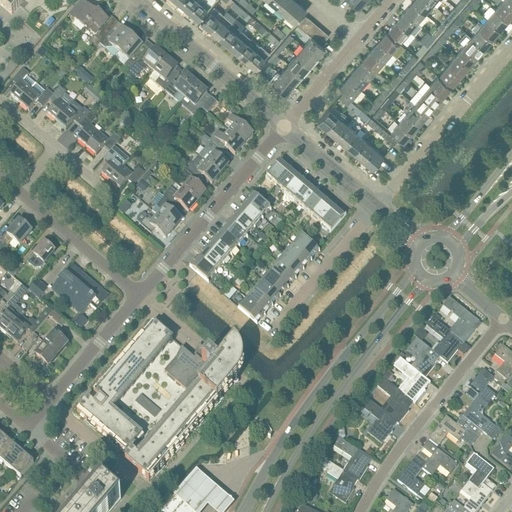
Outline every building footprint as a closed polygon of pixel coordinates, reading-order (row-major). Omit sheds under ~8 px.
[(0,0),(0,4),(12,15),(24,0),(0,0)] [(81,0),(69,14),(85,28),(98,13),(98,12),(97,14),(81,0)] [(183,0),(180,5),(189,12),(199,0),(183,0)] [(211,5),(205,0),(199,0),(189,12),(198,20),(211,5)] [(283,0),(267,0),(267,1),(276,8),(283,0)] [(283,0),(276,8),(285,16),(297,3),(293,0),(283,0)] [(348,0),(359,9),(366,0),(348,0)] [(425,14),(433,5),(426,0),(414,0),(412,3),(425,14)] [(458,11),(467,2),(464,0),(460,0),(454,8),(458,11)] [(511,0),(504,0),(503,1),(511,8),(511,0)] [(511,8),(503,1),(495,10),(508,21),(511,17),(511,8)] [(234,2),(230,7),(239,14),(243,10),(234,2)] [(256,9),(249,3),(245,8),(252,14),(256,9)] [(306,11),(297,3),(285,16),(295,24),(306,11)] [(425,14),(412,3),(404,12),(417,23),(421,26),(429,17),(425,14)] [(469,4),(461,13),(465,17),(473,8),(469,4)] [(487,20),(500,31),(508,21),(495,10),(490,6),(482,15),(487,20)] [(214,7),(201,22),(210,30),(223,15),(214,7)] [(454,8),(446,17),(451,20),(458,11),(454,8)] [(244,19),(248,14),(243,10),(239,14),(244,19)] [(409,32),(417,23),(404,12),(396,21),(409,32)] [(107,20),(98,13),(85,28),(85,29),(86,28),(95,36),(88,43),(95,49),(100,44),(118,23),(111,16),(107,20)] [(257,17),(263,23),(267,19),(260,13),(257,17)] [(458,26),(465,17),(461,13),(453,23),(458,26)] [(232,23),(223,15),(210,30),(219,38),(232,23)] [(297,26),(302,30),(310,20),(306,16),(297,26)] [(443,30),(451,20),(446,17),(439,26),(443,30)] [(274,25),(267,19),(263,23),(270,29),(274,25)] [(307,34),(315,24),(310,20),(302,30),(306,33),(307,34)] [(478,21),(475,25),(492,40),(500,31),(487,20),(482,25),(478,21)] [(258,30),(262,26),(257,21),(253,26),(258,30)] [(409,32),(396,21),(388,30),(406,46),(414,37),(414,36),(409,32)] [(114,57),(119,52),(130,40),(124,35),(127,31),(118,23),(100,44),(106,49),(106,50),(114,57)] [(232,23),(219,38),(228,46),(241,31),(232,23)] [(453,23),(446,32),(450,35),(458,26),(453,23)] [(307,34),(311,38),(312,37),(319,28),(315,24),(307,34)] [(492,40),(475,25),(472,29),(476,33),(471,38),(484,49),(492,40)] [(262,34),(266,30),(262,26),(258,30),(262,34)] [(443,30),(439,26),(431,35),(435,39),(443,30)] [(276,27),(273,31),(282,39),(286,35),(276,27)] [(319,28),(312,37),(316,41),(324,32),(319,28)] [(250,39),(241,31),(228,46),(237,54),(250,39)] [(324,32),(316,41),(321,45),(329,36),(324,32)] [(386,32),(378,42),(391,53),(399,43),(386,32)] [(446,32),(438,41),(442,44),(450,35),(446,32)] [(267,38),(276,46),(280,41),(271,33),(267,38)] [(465,33),(458,42),(464,47),(477,58),(484,49),(471,38),(465,33)] [(293,37),(290,35),(282,44),(285,47),(293,37)] [(427,48),(435,39),(431,35),(423,44),(427,48)] [(312,37),(311,38),(304,47),(317,58),(325,49),(321,45),(316,41),(312,37)] [(250,39),(237,54),(246,62),(260,46),(251,38),(250,39)] [(124,65),(130,70),(148,49),(139,41),(135,45),(130,40),(119,52),(128,60),(124,65)] [(438,41),(430,50),(434,53),(442,44),(438,41)] [(378,42),(370,51),(383,62),(389,67),(397,57),(391,53),(378,42)] [(282,44),(274,53),(277,56),(285,47),(282,44)] [(419,57),(427,48),(423,44),(415,53),(419,57)] [(260,45),(260,46),(246,62),(256,70),(270,53),(260,45)] [(317,58),(304,47),(296,56),(309,67),(317,58)] [(464,47),(456,56),(469,67),(477,58),(464,47)] [(148,49),(130,70),(127,74),(134,79),(143,69),(145,71),(148,67),(154,72),(167,58),(156,49),(153,53),(148,49)] [(426,63),(434,53),(430,50),(422,59),(426,63)] [(383,62),(370,51),(363,60),(376,71),(383,62)] [(277,56),(274,53),(266,62),(269,65),(277,56)] [(417,59),(413,55),(405,65),(409,68),(417,59)] [(309,67),(296,56),(288,65),(301,76),(309,67)] [(456,56),(448,65),(461,77),(469,67),(456,56)] [(154,72),(150,78),(155,83),(164,91),(165,91),(179,74),(175,70),(177,67),(167,58),(154,72)] [(368,80),(376,71),(363,60),(355,69),(368,80)] [(420,61),(412,71),(416,74),(424,65),(420,61)] [(261,74),(269,65),(266,62),(258,72),(261,74)] [(301,76),(288,65),(280,74),(293,86),(301,76)] [(401,78),(409,68),(405,65),(397,74),(401,78)] [(453,86),(461,77),(448,65),(440,75),(453,86)] [(77,71),(75,73),(80,78),(84,73),(79,68),(77,71)] [(20,103),(36,84),(27,77),(29,74),(23,69),(12,81),(18,86),(10,95),(20,103)] [(368,80),(355,69),(347,78),(360,89),(368,80)] [(412,71),(404,80),(408,84),(416,74),(412,71)] [(280,74),(278,72),(270,81),(285,95),(293,86),(280,74)] [(165,91),(180,104),(197,84),(187,75),(178,85),(174,81),(179,74),(165,91)] [(401,78),(397,74),(389,83),(394,87),(401,78)] [(438,77),(430,86),(443,97),(451,88),(438,77)] [(352,99),(360,89),(347,78),(339,88),(352,99)] [(404,80),(396,89),(400,93),(408,84),(404,80)] [(386,96),(394,87),(389,83),(382,92),(386,96)] [(45,92),(36,84),(20,103),(29,111),(36,102),(42,107),(49,100),(53,95),(47,89),(45,92)] [(197,84),(180,104),(185,109),(195,117),(198,113),(202,109),(204,107),(199,103),(206,94),(207,93),(197,84)] [(430,86),(422,95),(435,107),(443,97),(430,86)] [(60,87),(53,95),(49,100),(55,105),(47,114),(56,122),(73,102),(65,94),(66,92),(60,87)] [(388,98),(393,102),(400,93),(396,89),(388,98)] [(91,97),(97,102),(102,97),(96,92),(91,97)] [(386,96),(382,92),(374,101),(378,105),(386,96)] [(351,102),(342,94),(338,98),(347,106),(351,102)] [(422,95),(414,105),(427,116),(435,107),(422,95)] [(217,102),(212,98),(204,107),(202,109),(208,113),(217,102)] [(388,98),(381,107),(385,111),(393,102),(388,98)] [(370,114),(378,105),(374,101),(366,111),(370,114)] [(82,109),(73,102),(56,122),(66,129),(73,120),(79,126),(90,113),(84,108),(82,109)] [(403,108),(403,111),(407,114),(420,125),(427,116),(414,105),(411,102),(408,103),(403,108)] [(356,106),(352,110),(357,114),(360,110),(356,106)] [(235,107),(230,112),(235,116),(240,111),(235,107)] [(373,117),(377,120),(385,111),(381,107),(373,117)] [(327,130),(338,117),(329,109),(317,122),(327,130)] [(360,110),(357,114),(366,122),(369,118),(360,110)] [(78,140),(87,148),(99,134),(90,126),(96,118),(90,113),(79,126),(85,131),(78,140)] [(338,117),(327,130),(336,138),(347,125),(342,121),(345,117),(341,114),(338,117)] [(407,114),(399,123),(412,134),(420,125),(407,114)] [(229,132),(244,145),(253,134),(232,115),(227,120),(234,126),(229,132)] [(369,118),(366,122),(375,130),(378,125),(369,118)] [(404,143),(412,134),(399,123),(391,132),(404,143)] [(347,125),(336,138),(345,146),(356,133),(347,125)] [(378,125),(375,130),(384,138),(388,133),(378,125)] [(205,135),(203,137),(220,151),(225,146),(229,150),(235,155),(244,145),(229,132),(224,137),(217,132),(211,140),(205,135)] [(356,133),(345,146),(354,154),(365,141),(356,133)] [(384,138),(393,145),(397,141),(388,133),(384,138)] [(110,152),(114,147),(120,140),(114,134),(108,141),(99,134),(87,148),(96,155),(104,146),(110,152)] [(206,147),(198,156),(220,175),(228,165),(221,159),(217,156),(221,152),(220,151),(203,137),(200,141),(206,147)] [(365,141),(354,154),(363,162),(374,149),(365,141)] [(109,164),(102,173),(111,181),(123,167),(129,160),(128,159),(127,160),(119,154),(120,153),(114,147),(110,152),(103,159),(109,164)] [(374,149),(363,162),(373,170),(384,157),(374,149)] [(169,155),(165,151),(157,161),(161,164),(169,155)] [(187,170),(197,179),(201,175),(212,184),(220,175),(198,156),(187,170)] [(285,167),(280,162),(266,178),(276,186),(289,171),(291,168),(286,164),(285,167)] [(127,180),(134,185),(144,173),(138,168),(132,175),(123,167),(111,181),(120,189),(127,180)] [(194,183),(197,179),(187,170),(186,169),(178,178),(187,185),(183,190),(197,202),(205,192),(194,183)] [(148,171),(142,179),(146,182),(152,174),(148,171)] [(285,194),(298,178),(300,176),(296,172),(294,174),(289,171),(276,186),(285,194)] [(303,182),(298,178),(285,194),(294,201),(307,186),(309,184),(305,180),(303,182)] [(142,179),(136,186),(143,191),(148,184),(146,182),(142,179)] [(304,209),(317,194),(318,192),(314,188),(312,190),(307,186),(294,201),(304,209)] [(188,212),(197,202),(183,190),(179,195),(170,188),(162,196),(164,198),(175,207),(173,205),(176,201),(188,212)] [(255,196),(254,195),(254,196),(252,194),(249,198),(251,200),(247,205),(262,218),(270,209),(255,196)] [(321,198),(317,194),(304,209),(313,217),(326,202),(328,200),(323,196),(321,198)] [(175,207),(164,198),(156,206),(162,211),(158,216),(173,230),(181,220),(171,211),(175,207)] [(322,225),(335,210),(337,207),(332,203),(330,206),(326,202),(313,217),(322,225)] [(239,214),(254,228),(262,218),(247,205),(244,203),(241,208),(243,210),(239,214)] [(122,207),(118,212),(123,216),(127,211),(122,207)] [(339,213),(335,210),(322,225),(331,233),(346,215),(341,211),(339,213)] [(166,239),(173,230),(158,216),(153,221),(148,216),(148,217),(143,213),(140,214),(137,218),(137,221),(141,225),(140,225),(151,234),(155,230),(166,239)] [(254,228),(239,214),(237,213),(233,217),(235,219),(231,224),(246,237),(254,228)] [(290,217),(285,221),(289,225),(291,223),(293,220),(290,217)] [(0,242),(0,243),(6,249),(13,240),(20,246),(32,232),(19,221),(0,242)] [(246,237),(231,224),(229,222),(225,226),(227,228),(223,233),(238,246),(246,237)] [(231,255),(238,246),(223,233),(221,231),(217,235),(220,237),(215,242),(231,255)] [(319,251),(317,249),(302,236),(294,245),(309,258),(313,254),(315,255),(319,251)] [(231,255),(215,242),(213,240),(210,244),(212,246),(208,251),(223,264),(231,255)] [(55,251),(44,242),(33,255),(34,255),(27,262),(35,269),(40,268),(55,251)] [(294,245),(286,254),(301,267),(305,263),(308,265),(312,260),(309,258),(294,245)] [(223,264),(208,251),(205,249),(202,253),(204,255),(200,260),(215,273),(223,264)] [(304,269),(301,267),(286,254),(278,263),(294,276),(297,272),(300,274),(304,269)] [(207,282),(215,273),(200,260),(198,258),(194,262),(196,264),(192,269),(197,273),(207,282)] [(7,273),(13,277),(22,266),(17,261),(7,273)] [(278,263),(271,272),(286,285),(290,281),(292,283),(296,278),(294,276),(278,263)] [(52,288),(67,302),(87,279),(71,266),(64,274),(62,273),(57,278),(59,280),(52,288)] [(288,287),(286,285),(271,272),(263,281),(278,294),(282,290),(284,292),(288,287)] [(96,311),(108,297),(87,279),(67,302),(79,312),(71,322),(81,330),(88,322),(82,316),(90,306),(96,311)] [(263,281),(255,291),(270,304),(274,299),(276,301),(280,296),(278,294),(263,281)] [(9,291),(14,295),(22,286),(17,282),(9,291)] [(29,291),(39,299),(47,289),(40,284),(39,285),(36,283),(32,287),(29,291)] [(22,286),(14,295),(5,306),(6,305),(9,308),(9,307),(11,308),(0,320),(0,328),(7,334),(22,316),(25,313),(15,304),(22,297),(23,298),(28,291),(22,286)] [(255,291),(247,300),(262,313),(266,308),(269,310),(273,306),(270,304),(255,291)] [(449,331),(462,343),(464,344),(474,331),(473,330),(479,322),(449,298),(442,306),(459,320),(449,331)] [(262,313),(247,300),(239,309),(254,322),(258,317),(261,319),(265,315),(262,313)] [(28,321),(22,316),(7,334),(18,343),(29,330),(34,335),(34,334),(49,317),(53,312),(48,307),(36,322),(31,318),(28,321)] [(62,328),(66,323),(53,312),(49,317),(62,328)] [(462,343),(449,331),(438,322),(433,319),(433,318),(426,327),(442,340),(433,352),(440,358),(447,364),(458,351),(457,350),(462,343)] [(234,386),(239,380),(238,379),(240,376),(241,372),(243,369),(243,365),(243,362),(243,357),(242,353),(240,349),(237,346),(234,343),(218,362),(209,354),(202,349),(194,359),(153,323),(147,330),(145,329),(137,339),(138,340),(127,353),(126,351),(117,361),(119,363),(108,375),(106,374),(98,384),(99,385),(93,392),(96,394),(90,401),(87,399),(77,412),(86,420),(85,421),(95,430),(96,428),(109,439),(108,441),(118,449),(119,448),(126,453),(121,458),(149,482),(155,475),(156,477),(165,467),(163,465),(174,453),(176,454),(185,444),(183,443),(194,430),(195,431),(204,421),(202,420),(213,407),(215,408),(223,398),(222,397),(233,384),(234,386)] [(414,336),(417,339),(426,328),(422,325),(414,336)] [(45,343),(57,354),(62,348),(63,349),(67,344),(60,338),(64,333),(56,326),(49,334),(51,336),(45,343)] [(34,334),(34,335),(22,348),(27,352),(39,338),(34,334)] [(440,358),(433,352),(417,339),(410,347),(420,355),(410,367),(425,379),(435,366),(434,365),(440,358)] [(48,364),(57,354),(45,343),(35,354),(48,365),(49,364),(48,364)] [(493,378),(494,379),(502,386),(511,373),(511,353),(502,346),(494,356),(505,363),(493,378)] [(398,362),(393,367),(394,367),(407,379),(398,391),(400,392),(413,403),(415,405),(425,391),(424,390),(430,383),(425,379),(410,367),(400,359),(398,362)] [(381,377),(384,379),(387,382),(393,376),(386,370),(381,377)] [(464,394),(460,400),(469,407),(477,397),(487,405),(492,400),(495,395),(487,388),(485,387),(489,383),(490,384),(494,379),(493,378),(483,370),(468,390),(470,391),(466,396),(464,394)] [(413,403),(400,392),(384,379),(377,387),(393,400),(384,412),(397,424),(398,425),(409,412),(408,411),(413,403)] [(486,437),(494,427),(489,423),(480,415),(487,405),(477,397),(469,407),(456,425),(466,432),(468,429),(478,437),(481,433),(486,437)] [(397,424),(384,412),(367,399),(361,407),(377,421),(367,433),(382,445),(393,432),(391,431),(397,424)] [(464,435),(466,432),(456,425),(446,417),(431,437),(440,444),(448,435),(458,442),(460,440),(470,447),(474,442),(464,435)] [(486,437),(491,441),(500,431),(494,427),(486,437)] [(478,437),(468,429),(466,432),(464,435),(474,442),(478,437)] [(0,452),(9,442),(0,435),(0,452)] [(511,455),(508,453),(511,447),(511,440),(505,435),(490,455),(510,470),(511,467),(511,455)] [(343,472),(358,481),(359,482),(368,468),(366,467),(372,459),(339,439),(334,447),(351,459),(343,472)] [(430,459),(426,464),(422,469),(432,477),(440,467),(450,475),(457,465),(428,441),(420,451),(430,459)] [(9,442),(0,452),(0,461),(4,464),(17,449),(9,442)] [(25,456),(17,449),(4,464),(12,471),(25,456)] [(416,456),(426,464),(430,459),(420,451),(416,456)] [(476,472),(469,481),(479,489),(486,479),(494,470),(474,454),(466,464),(476,472)] [(25,456),(12,471),(20,479),(33,464),(25,456)] [(422,469),(426,464),(416,456),(412,461),(422,469)] [(358,481),(343,472),(325,460),(320,469),(337,481),(329,494),(345,504),(354,490),(352,489),(358,481)] [(412,461),(397,481),(417,496),(422,500),(424,497),(419,493),(425,486),(415,479),(422,469),(412,461)] [(179,499),(194,511),(202,511),(208,506),(215,511),(226,511),(234,503),(196,471),(175,495),(179,499)] [(469,481),(461,491),(471,499),(464,508),(463,509),(467,511),(476,511),(488,497),(496,487),(486,479),(479,489),(469,481)] [(56,495),(61,489),(61,488),(55,483),(49,489),(54,494),(56,495)] [(109,511),(120,499),(103,485),(91,499),(89,497),(86,500),(82,497),(81,498),(81,499),(81,500),(81,501),(81,502),(81,503),(82,503),(82,504),(85,506),(79,511),(109,511)] [(408,511),(413,506),(393,491),(386,501),(396,508),(392,511),(408,511)] [(175,495),(174,496),(175,497),(163,511),(162,511),(161,511),(162,511),(163,511),(162,511),(194,511),(179,499),(175,495)] [(424,500),(421,505),(428,510),(432,505),(424,500)] [(467,511),(463,509),(464,508),(454,501),(450,506),(445,511),(467,511)]
